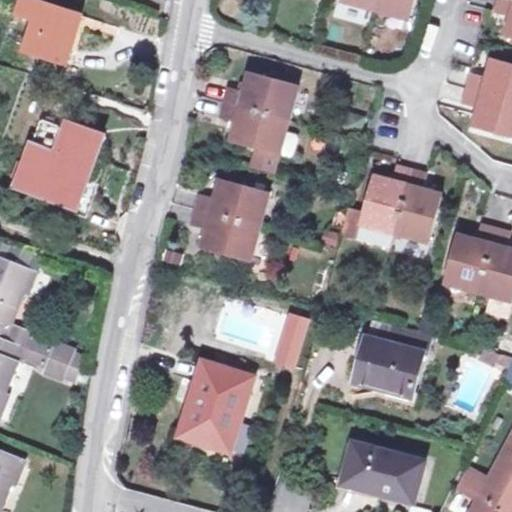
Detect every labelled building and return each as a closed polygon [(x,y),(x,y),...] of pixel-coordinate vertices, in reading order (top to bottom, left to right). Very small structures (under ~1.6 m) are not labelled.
[(379,0),(411,9),(414,0),(379,0)] [(511,27),(511,29),(511,28),(511,0),(500,0),(500,1),(511,3),(511,27)] [(53,61),(63,64),(70,41),(58,38),(64,18),(19,5),(12,27),(31,31),(22,59),(51,67),(53,61)] [(475,120),(511,129),(511,58),(495,53),(489,73),(473,69),(465,96),(481,102),(475,120)] [(279,149),(280,147),(286,123),(297,80),(251,68),(246,89),(229,85),(221,115),(231,117),(238,119),(236,126),(233,137),(260,144),(279,149)] [(339,128),(355,132),(361,111),(344,107),(339,128)] [(238,119),(231,117),(229,125),(236,126),(238,119)] [(17,188),(71,208),(95,144),(41,122),(17,188)] [(301,127),(286,123),(280,147),(295,151),(301,127)] [(279,149),(260,144),(256,163),(274,168),(279,149)] [(363,208),(349,203),(342,225),(390,241),(396,222),(427,231),(439,191),(418,185),(424,169),(396,160),(392,179),(374,174),(363,208)] [(330,182),(341,186),(346,168),(335,165),(330,182)] [(206,244),(252,256),(269,189),(223,178),(218,196),(202,192),(193,224),(210,229),(206,244)] [(492,286),(511,293),(511,288),(511,242),(503,240),(508,223),(482,216),(476,236),(458,231),(447,272),(451,273),(470,280),(492,286)] [(0,339),(52,359),(58,343),(6,323),(19,290),(28,294),(36,273),(0,259),(0,339)] [(470,280),(451,273),(447,288),(465,294),(470,280)] [(507,305),(511,293),(492,286),(488,298),(507,305)] [(363,339),(421,354),(427,332),(369,317),(363,339)] [(52,359),(71,367),(77,350),(78,346),(60,337),(58,343),(52,359)] [(48,372),(52,359),(0,339),(0,415),(10,391),(1,388),(13,358),(48,372)] [(421,354),(363,339),(353,379),(411,394),(421,354)] [(77,350),(71,367),(82,369),(86,354),(77,350)] [(68,380),(71,367),(52,359),(48,372),(47,375),(68,380)] [(249,376),(204,362),(182,433),(233,449),(245,417),(237,414),(249,376)] [(71,367),(68,380),(78,384),(82,369),(71,367)] [(511,431),(487,476),(511,489),(511,431)] [(350,446),(340,477),(360,483),(359,488),(410,502),(420,464),(350,446)] [(0,511),(0,510),(13,475),(23,479),(30,459),(0,449),(0,511)] [(510,511),(511,508),(511,489),(487,476),(470,467),(460,486),(476,495),(466,511),(510,511)]
